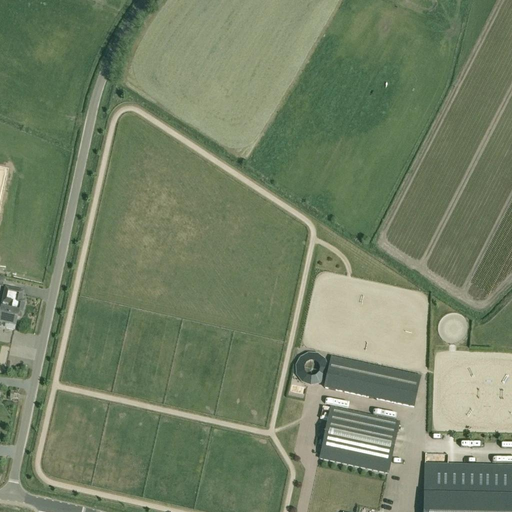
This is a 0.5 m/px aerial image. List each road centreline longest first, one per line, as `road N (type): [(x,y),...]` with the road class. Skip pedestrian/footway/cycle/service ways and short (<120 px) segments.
road 1 (track): [(176,511),(49,483),(38,470),(112,119),(137,109),(312,224),(313,240)]
road 2 (unclassified): [(9,498),(92,114),(111,60),(148,0)]
road 3 (track): [(54,386),(271,434)]
road 4 (track): [(313,240),(271,434)]
